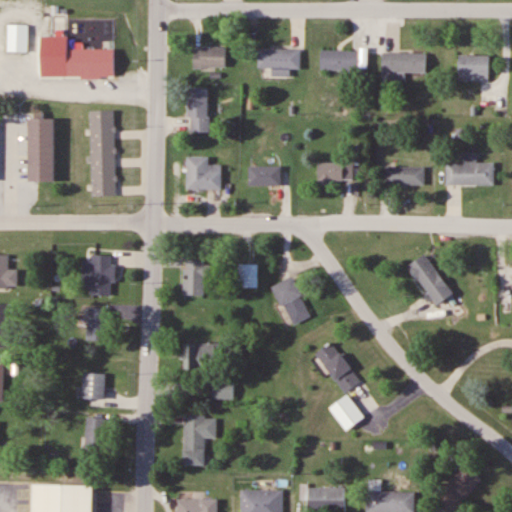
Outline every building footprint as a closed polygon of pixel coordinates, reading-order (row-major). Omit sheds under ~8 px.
[(8,53),(28,53),(28,24),(8,24),(8,53)] [(197,39),(196,56),(226,58),(227,40),(197,39)] [(261,41),(260,61),(306,63),(306,42),(261,41)] [(325,44),(325,63),(356,64),(356,45),(325,44)] [(385,47),(385,67),(430,67),(430,47),(385,47)] [(464,49),(465,72),(499,71),(499,48),(464,49)] [(115,78),(115,49),(67,49),(67,78),(115,78)] [(193,83),(193,124),(222,124),(222,83),(193,83)] [(91,111),(93,197),(117,197),(115,110),(91,111)] [(30,119),(30,182),(55,182),(55,119),(30,119)] [(191,146),(217,147),(216,163),(227,163),(227,181),(190,181),(191,146)] [(450,157),(449,178),(502,180),(502,157),(483,156),(484,147),(470,147),(470,157),(450,157)] [(315,148),(315,173),(352,172),(352,148),(315,148)] [(254,160),(254,177),(285,177),(285,160),(254,160)] [(389,161),(389,178),(431,178),(431,161),(389,161)] [(344,163),(319,163),(319,184),(344,184),(344,163)] [(429,246),(413,259),(446,300),(462,287),(429,246)] [(0,249),(0,283),(23,283),(23,267),(15,267),(16,249),(0,249)] [(115,257),(93,256),(93,261),(84,261),(83,294),(115,295),(115,257)] [(206,277),(213,277),(213,262),(184,262),(184,296),(206,296),(206,277)] [(259,264),(236,264),(236,288),(259,288),(259,264)] [(281,279),(301,318),(320,308),(300,269),(281,279)] [(291,326),(311,318),(295,278),(275,285),(291,326)] [(0,297),(0,338),(13,339),(14,298),(0,297)] [(110,342),(111,311),(91,310),(89,341),(110,342)] [(316,355),(347,392),(362,380),(332,343),(316,355)] [(223,344),(185,344),(185,372),(223,372),(223,344)] [(0,351),(0,392),(12,392),(13,351),(0,351)] [(84,399),(106,400),(107,374),(84,374),(84,399)] [(214,401),(235,401),(235,382),(214,382),(214,401)] [(365,417),(349,395),(330,408),(347,431),(365,417)] [(185,466),(206,466),(206,439),(218,439),(218,416),(185,416),(185,466)] [(86,451),(107,451),(107,418),(86,418),(86,451)] [(448,511),(459,511),(482,479),(461,465),(436,503),(448,511)] [(382,492),(382,480),(368,480),(368,511),(416,511),(416,492),(382,492)] [(32,482),(31,511),(98,511),(99,483),(32,482)] [(308,511),(346,511),(346,488),(308,488),(308,511)] [(242,511),(284,511),(284,490),(242,490),(242,511)] [(218,511),(218,499),(178,499),(177,511),(218,511)]
